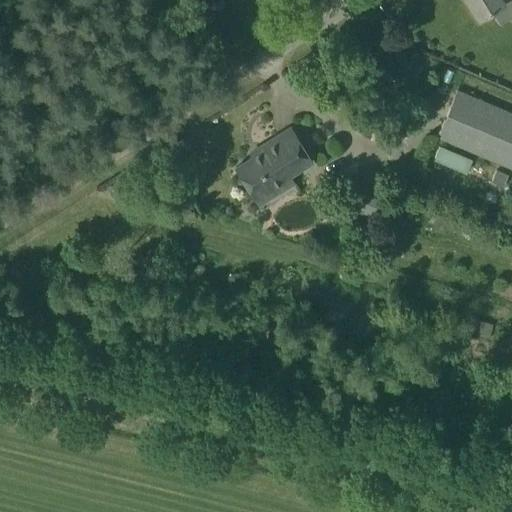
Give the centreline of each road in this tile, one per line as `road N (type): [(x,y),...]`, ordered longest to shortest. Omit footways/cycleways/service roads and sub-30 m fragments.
road 1 (unclassified): [(511,501),(0,369)]
road 2 (unclassified): [(0,227),(357,0)]
